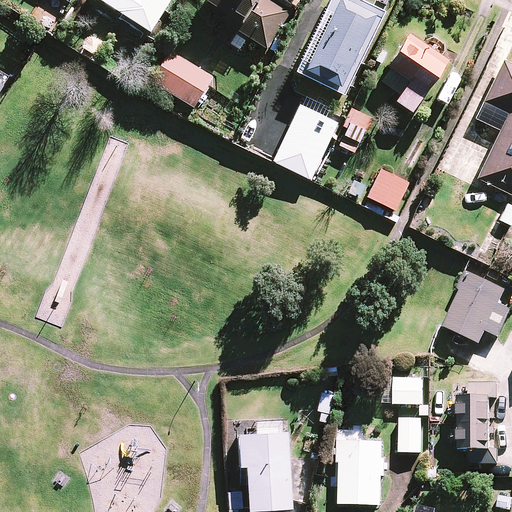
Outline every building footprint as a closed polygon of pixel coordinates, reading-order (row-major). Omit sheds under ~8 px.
[(98,0),(147,32),(168,0),(98,0)] [(201,0),(238,23),(234,30),(265,49),(289,12),(270,0),(201,0)] [(270,0),(289,12),(296,0),(270,0)] [(372,15),(341,0),(335,0),(301,70),(337,87),(372,15)] [(56,22),(40,11),(34,20),(50,31),(56,22)] [(445,60),(408,34),(386,66),(390,68),(380,82),(398,94),(393,101),(409,112),(445,60)] [(211,78),(168,51),(149,81),(192,108),(211,78)] [(511,196),(511,64),(502,60),(481,102),(506,114),(474,178),(511,196)] [(331,125),(305,112),(292,137),(318,150),(331,125)] [(364,130),(348,123),(337,145),(353,153),(364,130)] [(318,150),(292,137),(286,149),(313,162),(318,150)] [(408,183),(379,169),(365,198),(394,211),(408,183)] [(504,291),(467,274),(443,327),(478,343),(484,331),(496,336),(507,311),(497,306),(504,291)] [(421,405),(421,379),(393,379),(393,405),(421,405)] [(458,450),(472,449),(473,466),(496,465),(495,448),(488,449),(489,397),(496,397),(495,384),(468,385),(469,397),(455,398),(458,450)] [(422,419),(400,418),(398,452),(421,453),(422,419)] [(287,507),(283,419),(255,420),(256,433),(235,434),(237,466),(243,466),(245,509),(287,507)] [(381,443),(339,442),(339,505),(380,505),(381,443)] [(241,492),(226,493),(227,510),(242,510),(241,492)] [(511,495),(496,493),(493,508),(511,511),(511,495)]
